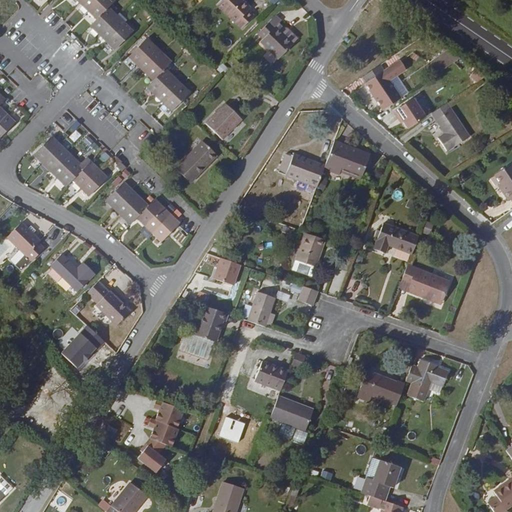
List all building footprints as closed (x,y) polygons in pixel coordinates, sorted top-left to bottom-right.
[(85,22),(109,46),(127,28),(102,4),(105,0),(74,0),(90,15),(85,22)] [(212,0),(212,1),(237,24),(249,12),(243,7),(235,0),(212,0)] [(258,39),(274,54),(286,41),(276,32),(278,30),(265,17),(253,30),(260,36),(258,39)] [(286,41),(288,39),(278,30),(276,32),(286,41)] [(141,83),(166,107),(184,89),(159,64),(165,58),(141,34),(123,53),(148,77),(141,83)] [(448,52),(431,57),(435,68),(445,65),(443,60),(450,57),(448,52)] [(379,69),(374,63),(358,74),(363,80),(361,82),(378,107),(394,95),(377,71),(379,69)] [(397,117),(403,126),(420,114),(408,96),(388,109),(393,116),(395,115),(397,117)] [(237,114),(221,99),(201,120),(217,134),(237,114)] [(463,137),(440,101),(425,111),(439,132),(432,136),(441,150),(448,145),(449,146),(463,137)] [(0,128),(9,120),(0,110),(0,128)] [(67,177),(83,192),(101,174),(85,158),(79,164),(46,133),(27,152),(60,183),(67,177)] [(198,137),(173,163),(187,177),(212,151),(198,137)] [(329,137),(320,163),(319,166),(334,172),(337,164),(356,172),(364,151),(355,147),(353,150),(343,146),(344,143),(329,137)] [(312,184),(319,166),(320,163),(288,152),(288,154),(280,151),(273,169),(312,184)] [(511,173),(504,161),(489,171),(493,178),(490,180),(502,198),(505,196),(510,204),(511,202),(511,173)] [(131,215),(156,239),(173,221),(152,200),(149,197),(142,203),(117,179),(100,198),(125,221),(131,215)] [(14,220),(0,235),(25,258),(37,245),(31,240),(33,238),(14,220)] [(383,242),(406,251),(413,233),(377,220),(368,246),(380,250),(381,246),(383,242)] [(317,245),(320,236),(300,230),(291,257),(311,264),(314,253),(312,252),(315,244),(317,245)] [(381,246),(405,255),(406,251),(383,242),(381,246)] [(332,264),(343,268),(349,253),(338,249),(332,264)] [(47,265),(56,273),(73,289),(89,271),(77,259),(71,265),(55,250),(44,262),(47,265)] [(237,261),(217,255),(210,275),(230,282),(237,261)] [(404,281),(403,288),(421,294),(422,291),(438,297),(445,277),(402,262),(396,279),(404,281)] [(42,270),(51,279),(56,273),(47,265),(42,270)] [(104,288),(93,278),(82,290),(92,300),(91,301),(112,321),(126,307),(105,287),(104,288)] [(404,281),(396,279),(394,285),(403,288),(404,281)] [(295,296),(309,301),(314,288),(300,283),(295,296)] [(197,288),(193,300),(199,302),(203,290),(197,288)] [(254,289),(244,317),(262,323),(272,295),(254,289)] [(422,291),(421,294),(437,300),(438,297),(422,291)] [(75,303),(70,311),(77,315),(82,306),(75,303)] [(193,331),(210,338),(212,338),(220,318),(222,319),(225,311),(203,303),(193,331)] [(92,346),(100,338),(82,322),(56,349),(72,363),(78,357),(79,358),(85,351),(84,350),(90,344),(92,346)] [(210,338),(193,331),(182,327),(175,346),(203,357),(210,338)] [(297,363),(301,351),(293,348),(289,360),(297,363)] [(414,363),(408,360),(402,377),(423,385),(426,377),(437,381),(439,382),(444,368),(431,363),(432,361),(417,355),(414,363)] [(259,357),(252,376),(277,386),(285,366),(259,357)] [(354,389),(392,404),(400,382),(391,380),(391,381),(361,370),(354,389)] [(426,377),(423,385),(434,389),(437,381),(426,377)] [(280,417),(302,425),(309,407),(291,401),(292,398),(275,391),(268,412),(280,417)] [(141,448),(136,454),(154,468),(164,456),(157,450),(165,441),(170,443),(177,425),(175,424),(181,405),(154,396),(151,403),(157,405),(153,416),(149,415),(147,422),(153,424),(149,435),(144,440),(146,442),(141,448)] [(291,401),(309,407),(310,405),(292,398),(291,401)] [(275,429),(301,439),(305,426),(302,425),(280,417),(275,429)] [(115,426),(106,420),(102,428),(110,434),(115,426)] [(508,440),(501,445),(511,460),(511,436),(507,439),(508,440)] [(369,475),(376,454),(369,452),(361,472),(363,473),(369,475)] [(358,487),(369,491),(378,494),(380,495),(382,487),(379,486),(381,479),(385,480),(389,482),(396,461),(376,454),(369,475),(363,473),(358,487)] [(496,495),(486,502),(494,511),(507,511),(501,504),(511,496),(511,471),(491,487),(494,492),(496,495)] [(105,507),(110,511),(127,511),(145,490),(129,477),(105,507)] [(210,511),(231,511),(241,484),(222,478),(210,511)] [(494,492),(484,499),(486,502),(496,495),(494,492)] [(396,509),(399,501),(380,495),(378,494),(375,501),(378,503),(374,511),(397,511),(398,510),(396,509)]
